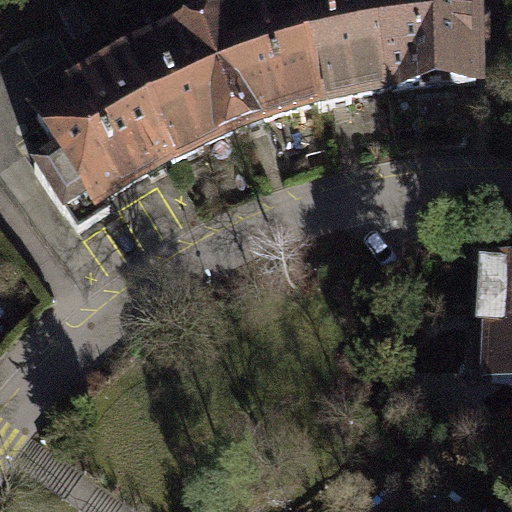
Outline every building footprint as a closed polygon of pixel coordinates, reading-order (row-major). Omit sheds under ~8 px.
[(310,0),(298,3),(323,107),(359,99),(389,94),(377,0),(310,0)] [(377,0),(389,94),(433,90),(478,87),(475,0),(377,0)] [(224,25),(200,34),(237,134),(279,119),(323,107),(298,3),(249,17),(224,25)] [(161,51),(126,67),(175,163),(206,148),(237,134),(200,34),(161,51)] [(99,81),(37,121),(61,159),(36,175),(80,234),(110,215),(104,206),(152,176),(175,163),(126,67),(99,81)] [(495,398),(511,398),(511,274),(470,273),(468,337),(497,338),(495,398)]
